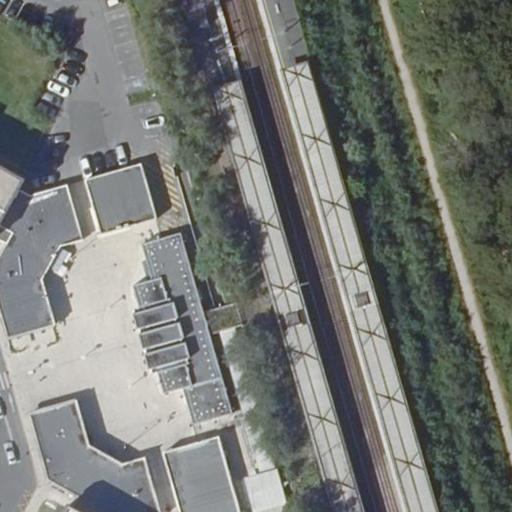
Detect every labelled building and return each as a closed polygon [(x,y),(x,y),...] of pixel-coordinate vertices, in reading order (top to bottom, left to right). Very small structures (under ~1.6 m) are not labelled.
[(278,76),(403,511),(432,511),(304,69),(278,76)] [(360,511),(239,86),(210,95),(328,511),(360,511)] [(101,237),(157,221),(142,166),(85,182),(101,237)] [(0,227),(20,191),(22,185),(0,172),(0,227)] [(55,328),(42,281),(60,247),(83,242),(68,187),(31,197),(20,191),(0,227),(0,241),(5,245),(0,254),(0,317),(7,341),(55,328)] [(204,314),(182,236),(162,241),(151,244),(146,245),(141,246),(145,258),(152,282),(141,286),(133,288),(140,314),(132,317),(140,344),(149,373),(156,371),(163,396),(167,395),(172,394),(183,390),(191,388),(204,385),(223,380),(211,336),(213,336),(221,334),(226,332),(244,327),(238,304),(219,309),(214,311),(207,313),(204,314)] [(233,415),(223,380),(204,385),(191,388),(183,390),(194,426),(233,415)] [(159,511),(144,461),(124,467),(90,450),(76,400),(28,414),(46,483),(53,486),(78,500),(72,511),(73,511),(159,511)] [(240,511),(219,438),(199,444),(164,455),(180,511),(240,511)] [(249,500),(252,511),(269,511),(270,511),(287,507),(282,491),(276,471),(268,474),(244,481),(249,500)]
